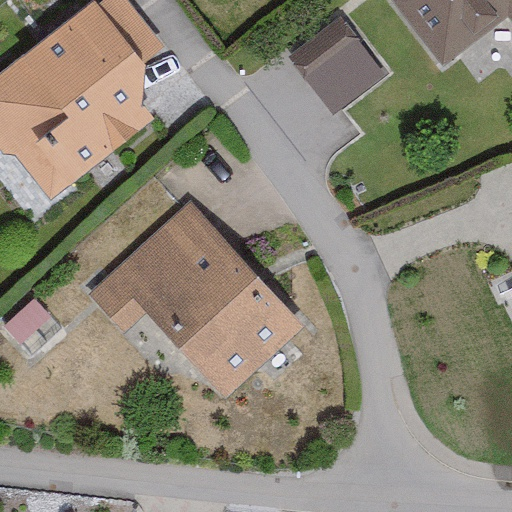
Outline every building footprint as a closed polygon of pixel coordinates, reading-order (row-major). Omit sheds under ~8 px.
[(0,146),(42,199),(140,120),(134,66),(154,50),(113,0),(100,0),(90,8),(85,2),(0,70),(0,146)] [(511,0),(384,0),(440,69),(499,22),(511,37),(511,0)] [(288,67),(309,91),(359,47),(338,23),(288,67)] [(296,329),(180,207),(85,296),(122,335),(141,318),(220,401),(296,329)] [(37,319),(25,305),(2,326),(14,340),(37,319)]
